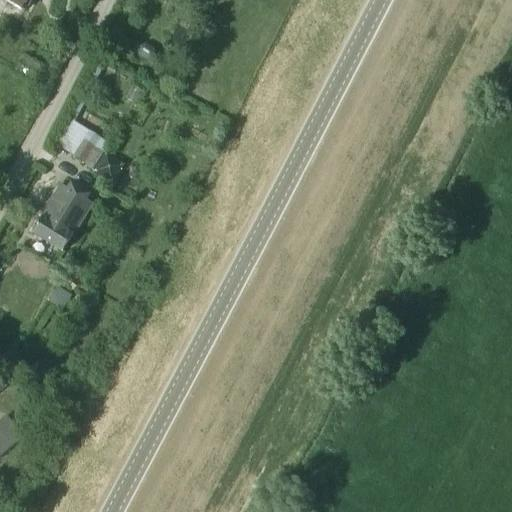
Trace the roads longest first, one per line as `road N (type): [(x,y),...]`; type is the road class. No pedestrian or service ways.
road 1 (tertiary): [(135,511),(401,0)]
road 2 (residential): [(0,195),(113,0)]
